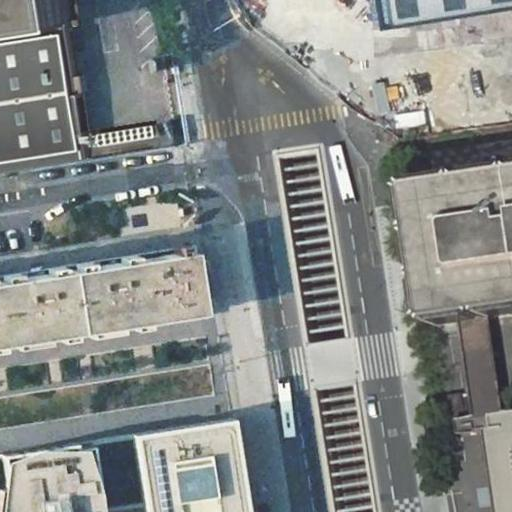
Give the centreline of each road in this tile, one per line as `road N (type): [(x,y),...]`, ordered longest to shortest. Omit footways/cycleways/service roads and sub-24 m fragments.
road 1 (unclassified): [(402,511),(337,114),(308,0)]
road 2 (primary): [(363,511),(281,0)]
road 3 (unclassified): [(233,0),(312,511)]
